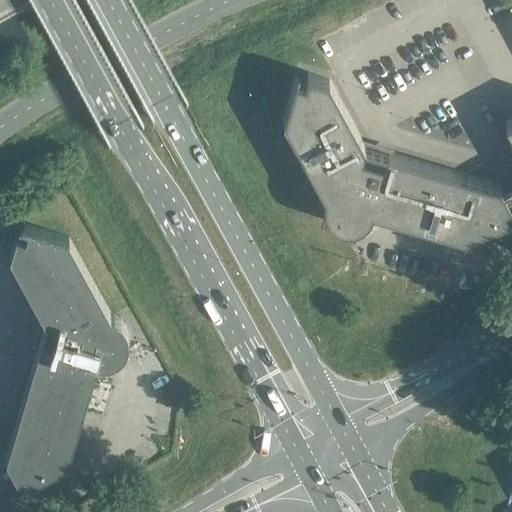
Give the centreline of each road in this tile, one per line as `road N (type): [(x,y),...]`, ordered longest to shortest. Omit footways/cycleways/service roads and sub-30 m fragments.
road 1 (secondary): [(50,0),(295,445)]
road 2 (secondary): [(336,423),(106,0)]
road 3 (unknown): [(0,225),(28,210),(45,214),(112,335),(110,443)]
road 4 (residential): [(511,339),(336,423)]
road 5 (residential): [(354,456),(511,358)]
road 6 (tertiary): [(295,445),(185,511)]
